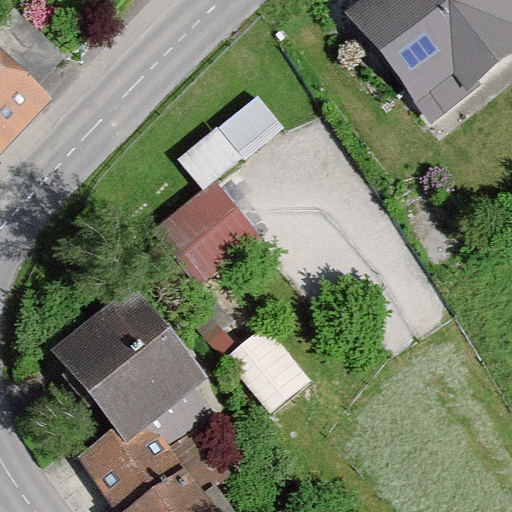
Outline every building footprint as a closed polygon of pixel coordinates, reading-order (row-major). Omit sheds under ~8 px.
[(511,0),(362,0),(347,12),(438,125),(511,66),(511,0)] [(0,160),(55,111),(0,49),(0,160)] [(202,190),(289,137),(267,101),(181,155),(202,190)] [(192,301),(258,249),(210,190),(145,241),(192,301)] [(118,450),(201,385),(136,303),(53,368),(118,450)] [(281,332),(240,350),(269,414),(310,396),(281,332)] [(93,511),(101,511),(139,484),(108,443),(66,474),(93,511)] [(132,511),(208,511),(183,476),(132,511)]
